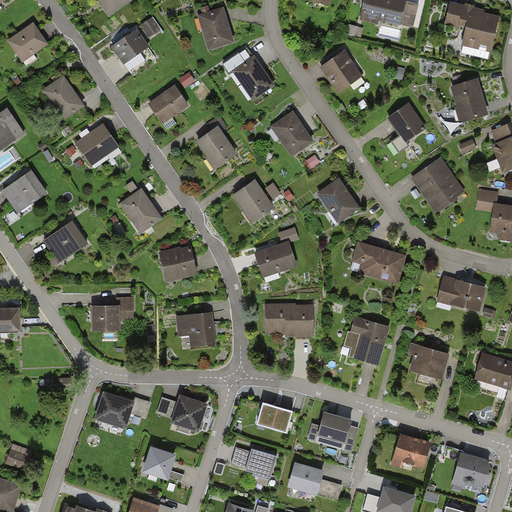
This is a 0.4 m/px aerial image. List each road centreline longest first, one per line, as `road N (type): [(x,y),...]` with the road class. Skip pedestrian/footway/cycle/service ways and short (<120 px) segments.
road 1 (residential): [(47,0),(217,248),(239,314),(235,377)]
road 2 (residential): [(271,0),(283,53),(399,219),(445,252),(511,267)]
road 3 (residential): [(235,377),(314,389),(511,449)]
road 4 (residential): [(45,511),(94,371)]
road 5 (residential): [(190,511),(235,377)]
road 6 (residential): [(94,371),(235,377)]
